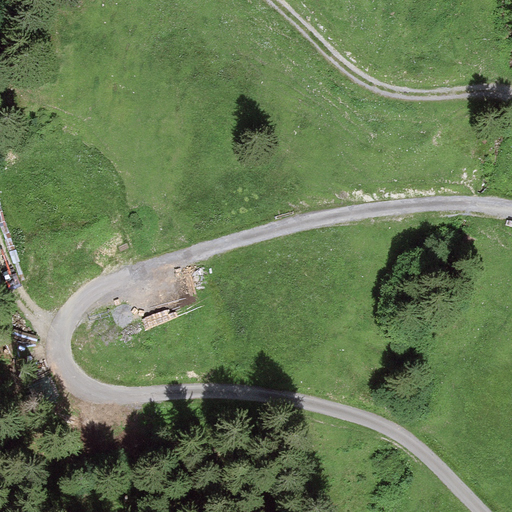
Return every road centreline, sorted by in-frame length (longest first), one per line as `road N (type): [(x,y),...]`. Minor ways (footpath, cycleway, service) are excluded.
road 1 (track): [(473,511),(424,461),(364,422),(282,401),(115,389),(75,369),(61,348),(68,311),(126,275),(301,222),(452,205),(511,217)]
road 2 (track): [(268,0),(365,83),(396,97),(511,102)]
